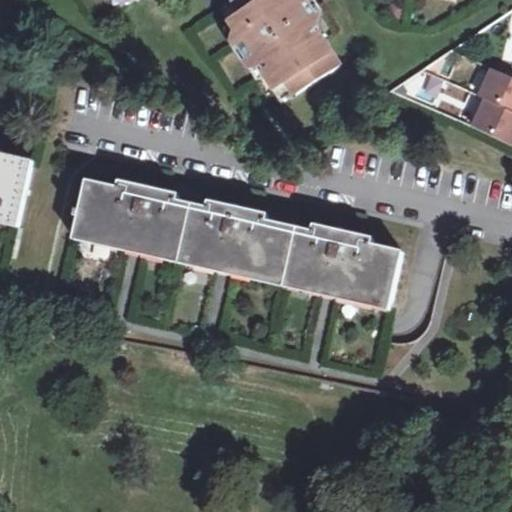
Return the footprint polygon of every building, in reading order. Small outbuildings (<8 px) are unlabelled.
[(265,62),(281,87),(291,81),(300,95),(346,65),(312,14),(302,21),(294,9),(304,2),(302,0),(246,0),(240,4),(248,16),(239,23),(248,37),(240,43),(256,68),(265,62)] [(230,11),(239,23),(248,16),(240,4),(230,11)] [(248,37),(239,23),(230,28),(240,43),(248,37)] [(265,62),(256,68),(273,93),(281,87),(265,62)] [(490,101),(511,110),(511,75),(496,68),(483,97),(490,101)] [(291,81),(281,87),(290,101),(300,95),(291,81)] [(511,110),(490,101),(477,128),(511,144),(511,110)] [(0,224),(21,229),(36,164),(0,155),(0,224)] [(393,312),(406,254),(375,246),(376,240),(316,227),(315,233),(270,222),(271,217),(212,203),(210,208),(180,201),(182,196),(123,182),(122,189),(91,181),(77,241),(393,312)]
